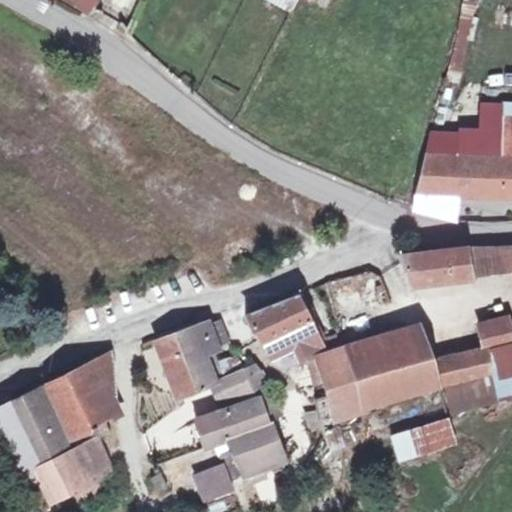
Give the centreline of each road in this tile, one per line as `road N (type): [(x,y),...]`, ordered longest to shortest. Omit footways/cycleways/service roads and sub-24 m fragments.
road 1 (tertiary): [(23,0),(157,85),(226,140),(412,226)]
road 2 (unclassified): [(0,394),(83,351),(366,250),(412,226)]
road 3 (track): [(128,333),(141,500),(154,507),(187,495)]
road 4 (track): [(303,448),(277,374),(248,347),(225,296)]
road 5 (track): [(366,250),(401,298),(426,307),(511,297)]
